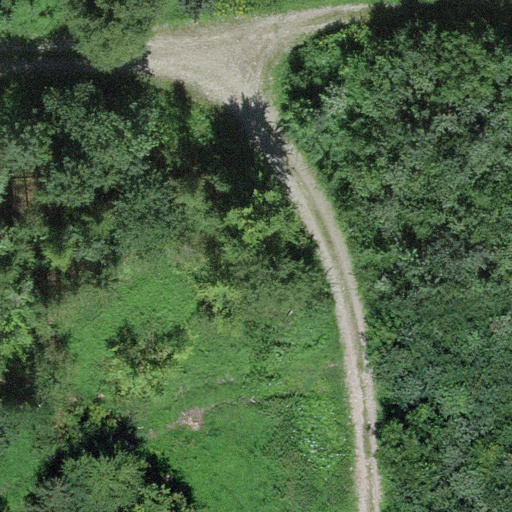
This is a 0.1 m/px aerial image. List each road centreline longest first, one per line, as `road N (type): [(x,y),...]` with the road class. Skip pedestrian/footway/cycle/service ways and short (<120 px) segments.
road 1 (track): [(0,67),(248,45),(387,20),(511,14)]
road 2 (track): [(193,50),(312,194),(348,373),(357,511)]
